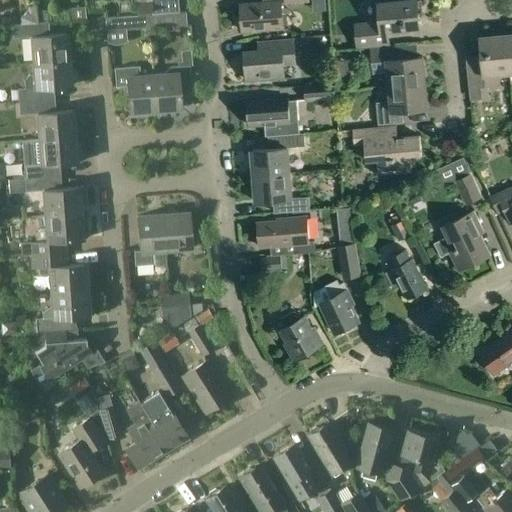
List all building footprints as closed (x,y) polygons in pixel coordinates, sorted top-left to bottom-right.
[(136,0),(137,13),(151,12),(150,0),(136,0)] [(283,29),(280,2),(284,1),(284,4),(308,2),(308,0),(261,0),(262,3),(240,5),(242,32),(283,29)] [(416,0),(378,4),(380,23),(354,25),(356,48),(388,45),(386,30),(418,27),(416,0)] [(68,20),(85,19),(85,14),(84,7),(67,8),(68,20)] [(147,16),(148,29),(186,26),(185,13),(147,16)] [(148,29),(147,16),(119,18),(120,32),(148,29)] [(31,38),(33,63),(69,61),(67,35),(42,36),(41,24),(12,26),(13,39),(31,38)] [(510,73),(506,36),(480,38),(483,64),(469,65),(473,99),(488,98),(486,85),(498,84),(497,74),(510,73)] [(294,39),(258,42),(259,52),(244,53),(246,81),(285,78),(284,64),(296,62),(294,39)] [(371,50),(372,62),(373,75),(387,73),(388,87),(424,83),(421,57),(397,60),(396,47),(371,50)] [(70,87),(69,61),(33,63),(34,89),(17,90),(18,103),(47,101),(46,89),(70,87)] [(155,111),(152,76),(140,77),(139,67),(114,69),(115,88),(127,87),(129,113),(129,116),(147,116),(147,112),(155,111)] [(165,75),(152,76),(155,111),(181,110),(179,93),(191,92),(190,67),(170,68),(165,75)] [(376,103),(377,113),(377,125),(403,123),(402,111),(426,109),(424,83),(388,87),(390,101),(376,103)] [(305,101),(335,99),(334,84),(304,86),(305,101)] [(268,137),(274,137),(299,134),(297,103),(288,104),(287,100),(248,103),(249,127),(267,126),(268,137)] [(36,114),(38,140),(74,138),(72,112),(48,114),(47,101),(18,103),(19,116),(36,114)] [(395,127),(352,130),(353,146),(364,145),(366,162),(378,161),(379,174),(411,171),(409,157),(421,156),(419,137),(396,139),(395,127)] [(251,151),(253,177),(289,174),(287,149),(304,147),(303,134),(299,134),(274,137),(275,149),(251,151)] [(23,167),(24,180),(53,178),(52,165),(76,164),(76,162),(81,162),(80,145),(75,145),(74,138),(38,140),(40,166),(23,167)] [(289,174),(253,177),(255,203),(279,201),(280,213),(309,211),(308,198),(291,199),(289,174)] [(470,174),(455,181),(466,205),(481,198),(470,174)] [(83,188),(78,189),(54,190),(53,178),(24,180),(25,193),(43,191),(45,217),(80,214),(80,207),(85,206),(83,188)] [(496,195),(489,198),(487,199),(493,212),(502,208),(508,222),(511,220),(511,188),(507,190),(496,195)] [(473,211),(440,226),(446,237),(433,243),(440,257),(449,253),(458,272),(491,255),(477,229),(481,227),(473,211)] [(162,214),(165,250),(191,248),(188,212),(162,214)] [(29,244),(30,257),(59,255),(58,242),(87,240),(86,222),(81,222),(80,214),(45,217),(45,229),(40,235),(41,243),(29,244)] [(165,264),(165,250),(162,214),(136,216),(138,250),(132,251),(134,266),(165,264)] [(276,222),(257,223),(259,247),(269,246),(270,256),(315,252),(314,241),(308,242),(306,217),(276,220),(276,222)] [(403,220),(391,226),(398,241),(410,235),(403,220)] [(354,245),(338,247),(343,278),(359,275),(354,245)] [(389,258),(394,268),(385,273),(391,287),(399,283),(406,297),(411,294),(414,297),(422,293),(422,289),(426,287),(412,259),(410,260),(405,250),(389,258)] [(50,294),(86,291),(86,283),(91,282),(89,265),(60,267),(59,255),(30,257),(31,270),(48,269),(50,294)] [(280,256),(260,257),(261,271),(281,270),(280,256)] [(336,281),(324,286),(330,298),(326,300),(320,303),(335,332),(337,331),(340,333),(347,330),(348,326),(357,321),(349,304),(352,303),(346,291),(342,283),(338,285),(336,281)] [(35,321),(36,333),(64,331),(63,319),(88,317),(88,315),(93,315),(92,294),(86,294),(86,291),(50,294),(51,309),(45,312),(46,320),(35,321)] [(159,296),(160,309),(189,306),(189,305),(187,293),(159,296)] [(202,303),(189,305),(189,306),(190,317),(202,311),(202,303)] [(190,317),(189,306),(160,309),(163,333),(190,317)] [(207,309),(196,316),(201,325),(213,318),(207,309)] [(285,327),(280,329),(287,342),(285,343),(294,359),(322,343),(313,327),(311,328),(304,316),(299,318),(295,311),(280,319),(285,327)] [(198,325),(187,332),(202,356),(213,349),(198,325)] [(511,329),(511,330),(479,353),(494,373),(511,360),(511,329)] [(64,331),(36,333),(24,334),(25,345),(31,345),(35,352),(50,378),(91,353),(86,344),(86,339),(72,340),(72,330),(64,331)] [(172,332),(158,341),(165,352),(179,343),(172,332)] [(13,335),(3,336),(4,352),(14,351),(13,335)] [(206,362),(182,376),(192,393),(193,393),(205,412),(228,397),(206,362)] [(163,363),(151,370),(166,396),(178,389),(163,363)] [(75,377),(82,389),(88,384),(81,373),(75,377)] [(155,407),(157,406),(164,402),(157,392),(139,403),(167,450),(186,438),(167,406),(158,412),(155,407)] [(137,468),(147,462),(167,450),(139,403),(126,411),(132,420),(134,420),(137,424),(128,430),(135,442),(125,448),(137,468)] [(98,409),(99,412),(106,439),(118,436),(110,406),(98,409)] [(79,441),(58,455),(79,488),(103,473),(89,452),(104,442),(89,419),(72,430),(79,441)] [(327,423),(306,436),(323,462),(324,462),(333,476),(344,470),(342,466),(345,464),(341,457),(344,455),(342,451),(343,450),(327,423)] [(374,481),(376,473),(379,461),(382,461),(390,430),(367,424),(358,455),(360,455),(357,468),(360,468),(358,477),(374,481)] [(402,456),(398,468),(398,469),(388,471),(389,470),(388,469),(385,481),(399,502),(416,490),(407,477),(409,471),(419,473),(422,461),(431,463),(437,440),(406,432),(400,455),(402,456)] [(293,444),(273,457),(289,483),(290,482),(303,504),(314,497),(300,475),(309,470),(293,444)] [(0,448),(0,468),(10,468),(9,448),(0,448)] [(476,449),(453,467),(461,477),(484,459),(476,449)] [(511,459),(501,471),(509,480),(511,476),(511,459)] [(239,477),(255,504),(260,511),(269,511),(272,511),(282,504),(275,492),(276,491),(259,465),(239,477)] [(451,484),(461,477),(453,467),(443,474),(451,484)] [(48,475),(16,495),(24,508),(34,502),(40,511),(54,511),(66,505),(48,475)] [(464,503),(450,486),(443,477),(433,486),(432,490),(440,500),(439,501),(448,511),(469,511),(471,511),(464,503)] [(461,477),(450,486),(464,503),(474,494),(461,477)] [(241,511),(225,486),(206,499),(213,511),(241,511)] [(489,488),(479,497),(486,506),(483,508),(486,511),(511,511),(511,498),(505,490),(496,497),(489,488)] [(343,511),(339,505),(330,491),(317,500),(324,511),(343,511)] [(365,511),(355,495),(339,505),(343,511),(365,511)] [(386,511),(375,496),(365,503),(370,511),(386,511)] [(414,511),(407,502),(396,511),(414,511)]
